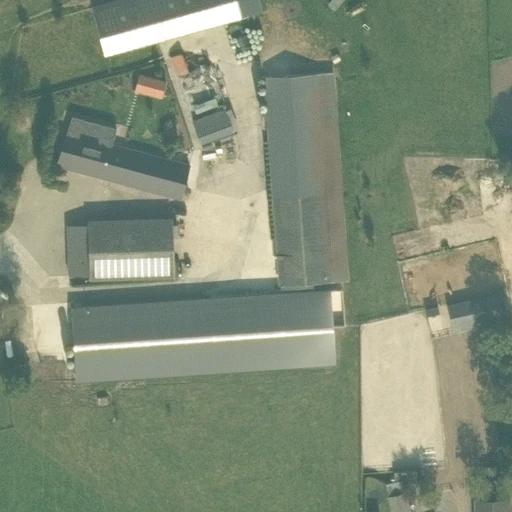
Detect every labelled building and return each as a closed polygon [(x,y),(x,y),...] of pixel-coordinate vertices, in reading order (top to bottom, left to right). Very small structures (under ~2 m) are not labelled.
[(104,54),(241,16),(236,0),(118,0),(91,8),(104,54)] [(177,75),(188,71),(181,52),(171,56),(177,75)] [(331,72),(314,74),(264,77),(273,199),(280,293),(70,307),(74,355),(75,379),(335,362),(333,337),(332,326),(345,325),(342,289),(312,291),(312,283),(346,280),(331,72)] [(156,79),(152,97),(160,99),(164,81),(156,79)] [(199,145),(232,132),(225,111),(192,123),(199,145)] [(116,129),(71,116),(57,164),(180,202),(190,169),(110,147),(116,129)] [(88,220),(89,258),(68,258),(69,275),(90,275),(90,279),(174,276),(172,217),(88,220)] [(453,331),(504,319),(498,292),(447,304),(453,331)] [(387,495),(390,511),(411,511),(405,491),(387,495)] [(507,511),(507,498),(487,499),(475,499),(475,511),(507,511)]
